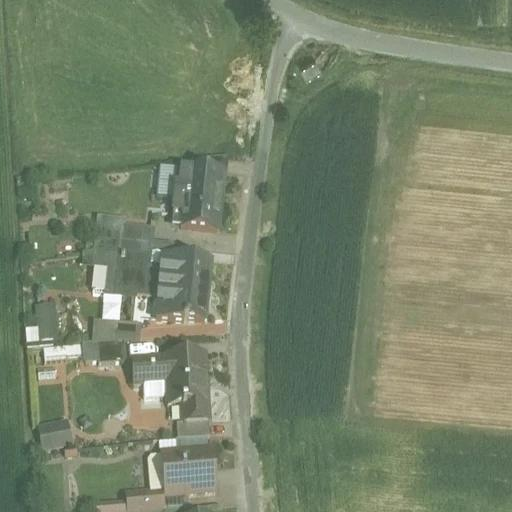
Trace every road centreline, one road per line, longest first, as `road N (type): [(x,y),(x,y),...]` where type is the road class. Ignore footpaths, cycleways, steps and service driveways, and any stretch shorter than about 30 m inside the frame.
road 1 (residential): [(301,22),(284,58),(242,328),(255,511)]
road 2 (unclassified): [(301,22),(359,42),(511,68)]
